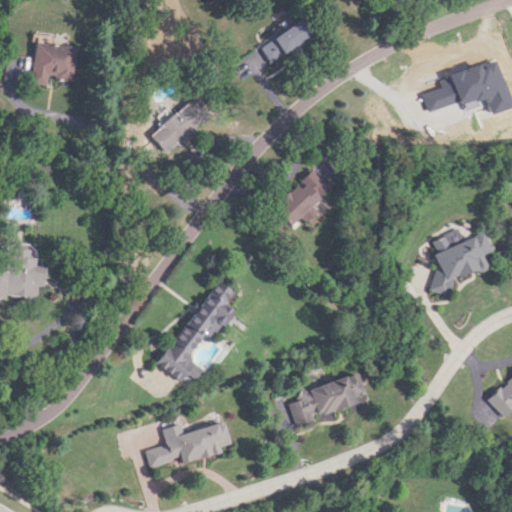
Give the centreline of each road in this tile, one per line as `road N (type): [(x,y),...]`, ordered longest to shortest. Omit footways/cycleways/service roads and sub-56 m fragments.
road 1 (residential): [(502,0),(384,47),(324,85),(225,185),(59,403),(13,431)]
road 2 (residential): [(105,511),(379,445),(415,413),(469,338),(511,312)]
